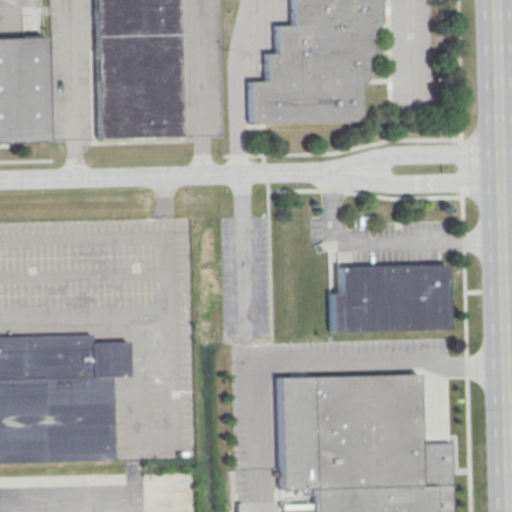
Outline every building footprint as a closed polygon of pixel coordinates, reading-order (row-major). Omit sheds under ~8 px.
[(175,0),(92,0),(96,139),(179,137),(175,0)] [(246,120),(357,118),(353,86),(363,79),(360,53),(367,49),(366,30),(374,22),(373,1),(374,0),(289,0),(289,25),(273,25),(273,52),(262,52),(262,81),(247,81),(246,120)] [(42,37),(0,38),(0,141),(45,141),(42,37)] [(337,268),(444,265),(445,330),(328,333),(327,294),(337,293),(337,268)] [(0,336),(89,334),(89,343),(126,342),(127,376),(109,377),(111,460),(0,463),(0,336)] [(275,379),(415,375),(417,444),(447,443),(448,511),(312,511),(312,489),(278,490),(275,379)]
